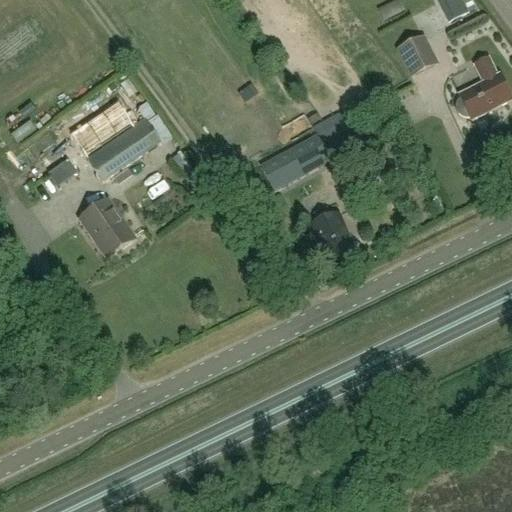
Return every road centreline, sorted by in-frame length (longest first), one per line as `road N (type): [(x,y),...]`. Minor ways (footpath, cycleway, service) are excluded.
road 1 (unclassified): [(0,469),(511,223)]
road 2 (trunk): [(67,511),(511,297)]
